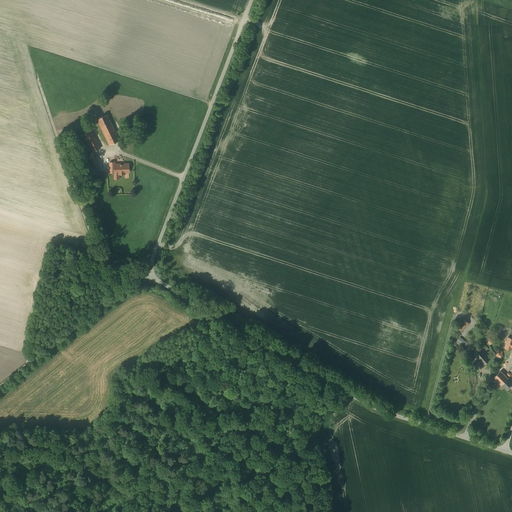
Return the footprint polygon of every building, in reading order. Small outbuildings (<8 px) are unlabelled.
[(107,111),(96,116),(108,143),(119,137),(107,111)] [(91,126),(82,131),(91,149),(100,145),(91,126)] [(114,164),(114,173),(118,172),(118,174),(125,174),(125,172),(129,172),(128,164),(114,164)] [(468,326),(462,321),(455,328),(461,334),(468,326)] [(467,343),(459,338),(455,343),(463,349),(467,343)] [(491,357),(482,347),(473,355),(483,365),(491,357)] [(511,384),(511,383),(499,371),(492,378),(505,391),(511,384)]
